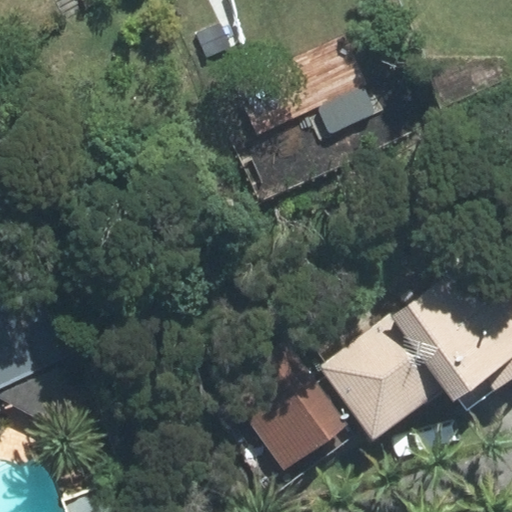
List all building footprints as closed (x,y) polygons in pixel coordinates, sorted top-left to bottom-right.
[(427,57),(414,63),(434,109),(508,76),(500,58),(427,57)] [(439,272),(313,367),(368,438),(434,389),(444,401),(455,393),(465,408),(511,373),(511,290),(480,247),(474,252),(453,225),(421,248),(439,272)] [(0,296),(0,381),(77,344),(44,275),(0,296)] [(318,383),(298,395),(312,416),(332,403),(318,383)] [(102,511),(95,493),(58,509),(59,511),(102,511)]
